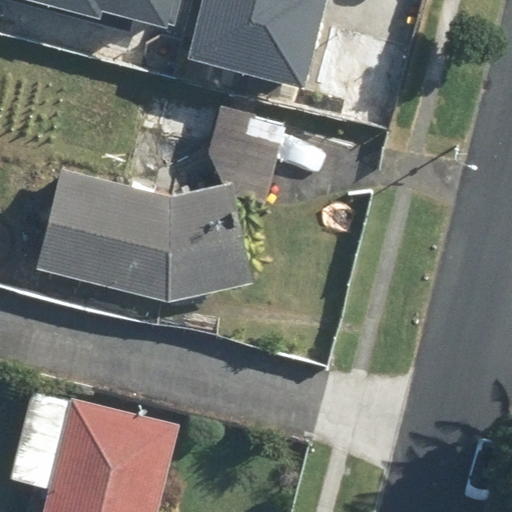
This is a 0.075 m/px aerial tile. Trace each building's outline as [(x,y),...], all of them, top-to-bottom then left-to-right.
[(114,0),(168,13),(171,0),(114,0)] [(207,0),(197,51),(318,76),(333,0),(207,0)] [(281,117),(157,85),(144,138),(268,169),(281,117)] [(178,192),(55,160),(35,271),(172,296),(268,275),(243,177),(178,192)] [(156,511),(181,422),(72,393),(40,511),(156,511)]
